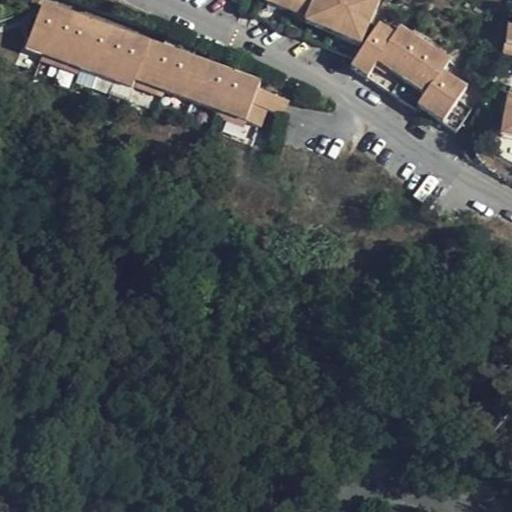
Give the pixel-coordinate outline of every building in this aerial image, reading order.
[(379,0),(378,0),(262,0),(289,11),(305,19),(303,25),(316,30),(318,22),(349,35),(346,42),(359,47),(379,0)] [(41,56),(78,70),(131,90),(134,82),(162,93),(215,112),(245,122),(259,127),(265,111),(281,116),(287,101),(256,89),(258,84),(41,4),(25,50),(41,56)] [(285,17),(303,25),(305,19),(289,11),(285,17)] [(316,30),(346,42),(349,35),(318,22),(316,30)] [(392,35),(376,25),(348,68),(413,110),(416,107),(455,132),(469,109),(457,101),(465,89),(440,72),(448,61),(398,27),(392,35)] [(511,29),(506,28),(503,46),(511,47),(511,29)] [(511,59),(511,56),(511,47),(503,46),(502,56),(511,59)] [(75,77),(78,70),(41,56),(38,63),(75,77)] [(160,100),(162,93),(134,82),(131,90),(160,100)] [(511,96),(505,96),(498,137),(511,139),(511,96)] [(242,130),(245,122),(215,112),(213,119),(242,130)]
